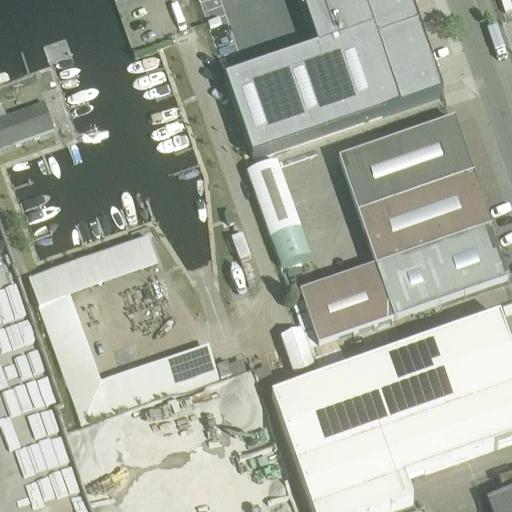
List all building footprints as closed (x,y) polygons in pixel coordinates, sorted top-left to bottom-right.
[(225,83),(252,163),(442,98),(408,0),(299,0),(317,51),(225,83)] [(0,151),(54,133),(44,105),(0,120),(0,151)] [(471,178),(453,125),(339,165),(357,218),(471,178)] [(490,232),(471,178),(357,218),(375,271),(490,232)] [(230,215),(225,216),(228,228),(233,227),(230,215)] [(393,324),(508,285),(490,232),(375,271),(300,297),(318,351),(393,324)] [(73,307),(159,277),(148,247),(30,288),(80,434),(221,386),(210,355),(102,392),(73,307)] [(511,320),(511,312),(502,316),(505,323),(511,320)] [(511,444),(511,356),(499,320),(272,401),(310,511),(393,511),(413,505),(405,483),(511,444)] [(314,372),(301,334),(280,341),(295,379),(314,372)] [(227,366),(215,370),(219,381),(231,377),(227,366)] [(267,369),(254,373),(260,394),(274,390),(267,369)] [(511,511),(511,477),(497,483),(503,499),(487,505),(489,511),(511,511)]
